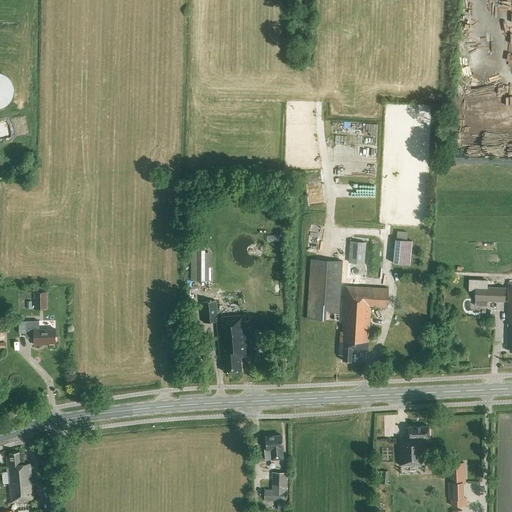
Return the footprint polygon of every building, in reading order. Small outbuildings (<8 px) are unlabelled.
[(0,108),(2,108),(7,105),(11,101),(13,96),(14,91),(13,85),(11,80),(7,76),(2,73),(0,72),(0,108)] [(409,265),(412,241),(395,240),(393,264),(409,265)] [(363,264),(365,243),(351,242),(349,262),(363,264)] [(190,247),(191,281),(205,281),(205,247),(190,247)] [(338,321),(340,302),(344,302),(340,359),(343,359),(343,361),(353,362),(354,350),(368,351),(371,307),(387,308),(388,290),(345,287),(344,296),(340,296),(342,262),(311,259),(307,319),(338,321)] [(475,287),(474,301),(474,306),(487,307),(487,301),(505,302),(506,288),(475,287)] [(47,309),(47,293),(34,293),(35,310),(47,309)] [(249,356),(245,315),(217,317),(216,300),(201,302),(202,322),(217,321),(220,360),(222,360),(223,370),(242,369),(241,357),(249,356)] [(43,345),(43,344),(55,344),(55,329),(39,330),(39,321),(25,321),(26,338),(34,338),(34,345),(43,345)] [(398,438),(399,464),(425,463),(424,438),(429,438),(428,425),(407,426),(407,438),(398,438)] [(284,459),(281,435),(265,436),(266,449),(264,449),(265,460),(271,460),(284,459)] [(5,467),(5,472),(8,472),(11,502),(34,500),(30,462),(20,463),(19,452),(10,453),(10,456),(5,457),(7,467),(5,467)] [(448,500),(451,500),(451,507),(466,506),(466,498),(464,498),(464,483),(465,483),(465,464),(450,464),(450,483),(448,483),(448,500)] [(264,499),(286,499),(286,472),(273,472),(272,489),(264,489),(264,499)]
